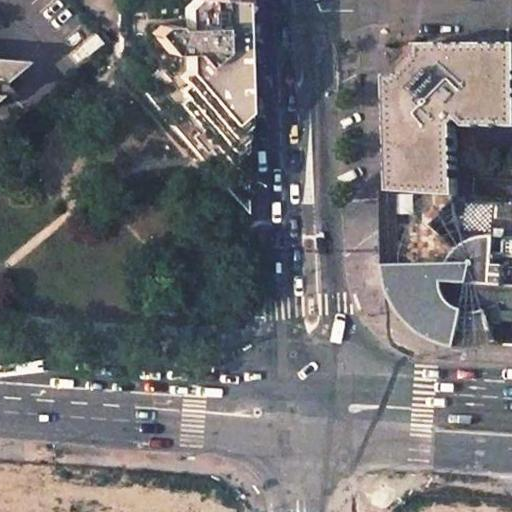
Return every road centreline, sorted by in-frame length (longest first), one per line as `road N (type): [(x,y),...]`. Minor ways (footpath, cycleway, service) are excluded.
road 1 (tertiary): [(298,481),(311,307),(305,95),(292,0)]
road 2 (primary): [(0,461),(298,481)]
road 3 (primary): [(298,481),(511,490)]
